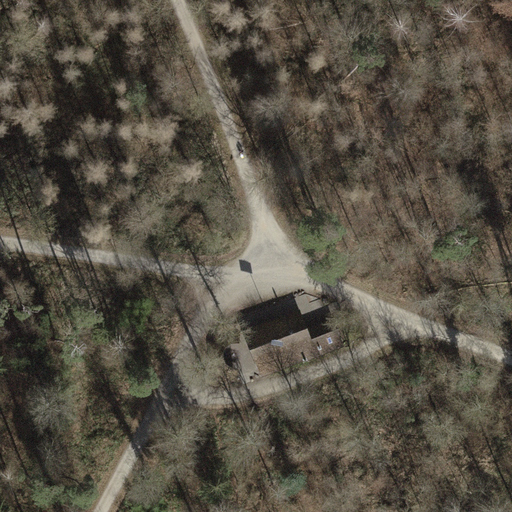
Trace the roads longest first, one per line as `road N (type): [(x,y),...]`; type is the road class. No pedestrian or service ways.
road 1 (track): [(429,326),(234,401),(171,395),(144,426),(101,511)]
road 2 (track): [(261,275),(269,226),(182,0)]
road 3 (track): [(261,275),(0,235)]
road 4 (track): [(511,359),(261,275)]
road 5 (track): [(261,275),(201,322),(171,395)]
